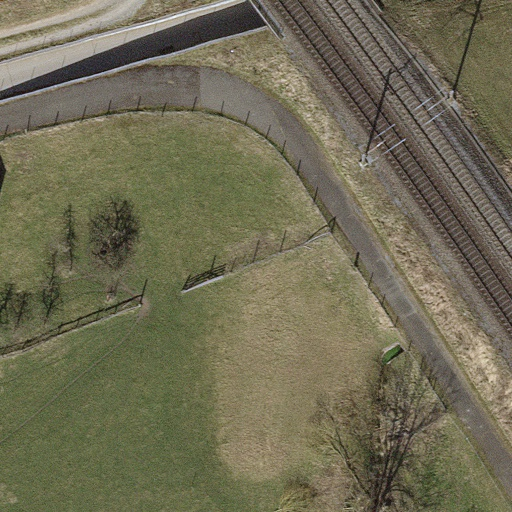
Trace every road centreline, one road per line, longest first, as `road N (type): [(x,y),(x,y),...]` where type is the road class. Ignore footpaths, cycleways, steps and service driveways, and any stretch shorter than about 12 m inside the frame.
road 1 (track): [(511,470),(295,136),(250,103),(204,88),(142,86),(0,121)]
road 2 (residential): [(301,0),(0,84)]
